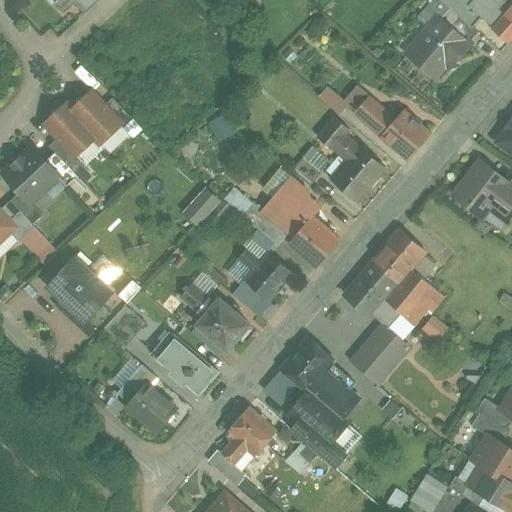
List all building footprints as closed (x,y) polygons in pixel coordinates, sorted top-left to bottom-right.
[(59,0),(56,3),(66,13),(79,0),(59,0)] [(511,0),(496,0),(492,5),(506,16),(511,8),(511,0)] [(506,16),(492,5),(482,17),(496,28),(506,16)] [(496,28),(495,29),(511,42),(511,40),(511,8),(506,16),(496,28)] [(480,32),(460,15),(450,26),(470,43),(480,32)] [(496,28),(482,17),(475,25),(504,50),(511,42),(495,29),(496,28)] [(441,19),(422,40),(421,39),(407,55),(434,78),(447,64),(451,67),(471,44),(450,26),(441,19)] [(348,101),(332,87),(322,97),(342,115),(351,105),(352,104),(348,101)] [(399,118),(372,96),(371,97),(360,88),(348,101),(352,104),(351,105),(359,112),(358,113),(384,135),(383,136),(410,160),(434,133),(406,109),(399,118)] [(106,105),(93,91),(74,110),(68,104),(103,143),(123,125),(124,124),(106,105)] [(139,124),(115,97),(106,105),(124,124),(123,125),(130,132),(139,124)] [(103,143),(68,104),(48,123),(60,137),(78,155),(97,137),(103,143)] [(338,118),(321,138),(335,150),(336,149),(348,135),(352,130),(338,118)] [(511,124),(499,142),(511,151),(511,124)] [(362,147),(348,135),(336,149),(350,161),(334,179),(359,201),(388,168),(363,146),(362,147)] [(78,155),(60,137),(51,145),(57,152),(76,172),(86,162),(78,155)] [(48,161),(34,146),(5,173),(22,192),(33,203),(34,202),(61,177),(62,176),(48,161)] [(76,172),(57,152),(48,161),(62,176),(61,177),(69,185),(79,175),(76,172)] [(323,173),(306,158),(297,169),(314,184),(323,173)] [(511,184),(482,161),(455,196),(483,218),(489,210),(508,224),(511,218),(511,184)] [(187,214),(203,228),(227,201),(211,187),(187,214)] [(33,203),(22,192),(13,200),(28,217),(34,224),(35,224),(45,214),(34,202),(33,203)] [(322,208),(304,193),(298,200),(297,199),(288,200),(287,201),(278,194),(266,209),(265,210),(291,232),(296,237),(291,243),(318,267),(342,239),(315,216),(322,208)] [(12,200),(2,210),(18,227),(28,217),(13,200),(12,200)] [(255,200),(243,215),(248,219),(260,204),(255,200)] [(291,232),(265,210),(266,209),(260,204),(248,219),(279,246),(291,232)] [(2,210),(0,207),(0,243),(13,231),(22,241),(27,236),(37,226),(35,224),(34,224),(28,217),(18,227),(2,210)] [(53,243),(37,226),(27,236),(43,253),(53,243)] [(402,229),(374,261),(434,312),(447,297),(413,267),(426,252),(427,250),(402,229)] [(264,259),(250,247),(240,258),(254,270),(264,259)] [(296,273),(270,251),(264,259),(254,270),(247,278),(273,300),(281,291),(283,292),(290,283),(288,282),(296,273)] [(106,287),(85,268),(84,269),(75,260),(52,284),(75,306),(73,308),(97,330),(113,312),(103,304),(112,294),(105,288),(106,287)] [(434,312),(374,261),(346,294),(372,315),(374,312),(390,326),(391,327),(403,314),(420,329),(434,312)] [(218,303),(194,282),(183,296),(206,317),(218,303)] [(206,317),(200,324),(230,349),(241,336),(244,339),(253,328),(250,325),(252,323),(222,298),(218,303),(206,317)] [(149,324),(127,305),(104,330),(126,349),(149,324)] [(438,316),(425,330),(443,345),(455,331),(438,316)] [(378,331),(353,361),(380,384),(412,347),(397,335),(391,334),(387,331),(391,327),(390,326),(382,335),(378,331)] [(171,330),(151,354),(199,395),(219,372),(171,330)] [(310,337),(284,368),(310,391),(311,391),(338,414),(339,413),(353,396),(333,378),(327,372),(337,360),(310,337)] [(143,364),(119,391),(131,402),(149,382),(152,384),(158,377),(143,364)] [(152,384),(149,382),(131,402),(127,406),(158,434),(180,409),(152,384)] [(338,414),(311,391),(310,391),(292,413),(301,421),(294,430),(336,467),(349,452),(334,440),(350,422),(339,413),(340,413),(339,413),(338,414)] [(511,394),(504,408),(503,409),(511,414),(511,394)] [(504,408),(487,397),(478,411),(481,413),(509,429),(511,424),(511,414),(503,409),(504,408)] [(279,430),(251,406),(230,431),(237,437),(224,452),(236,463),(250,448),(258,455),(279,430)] [(509,429),(481,413),(474,425),(490,435),(490,434),(505,443),(511,431),(509,429)] [(310,446),(293,431),(285,440),(303,455),(310,447),(310,446)] [(511,447),(505,443),(490,434),(490,435),(475,459),(511,481),(511,447)] [(321,456),(310,447),(303,455),(313,464),(321,456)] [(224,452),(220,449),(210,460),(240,485),(249,474),(236,463),(224,452)] [(511,481),(475,459),(483,465),(471,484),(471,485),(488,495),(511,509),(511,481)] [(471,484),(458,475),(451,486),(474,501),(482,505),(488,495),(471,485),(471,484)] [(249,511),(227,493),(210,511),(249,511)] [(492,511),(482,505),(474,501),(467,511),(492,511)]
